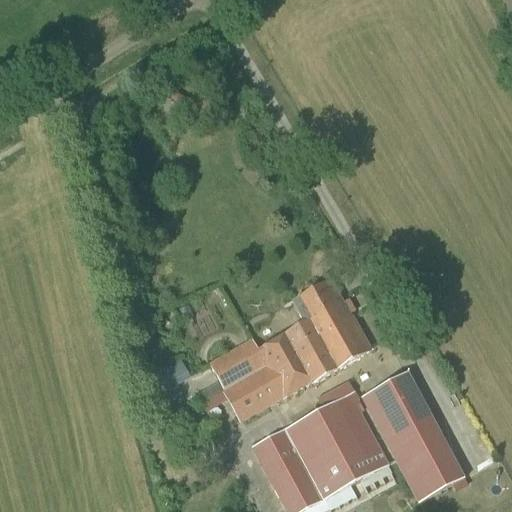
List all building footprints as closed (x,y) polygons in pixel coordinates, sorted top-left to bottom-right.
[(285,360),(352,322),(330,283),(292,305),(303,325),(257,352),(252,343),(208,368),(223,394),(281,361),(285,360)] [(281,361),(223,394),(241,425),(317,382),(317,383),(369,353),(352,322),(285,360),(281,361)] [(162,391),(199,378),(191,356),(155,370),(162,391)] [(417,507),(465,482),(407,373),(360,400),(417,507)] [(283,511),(308,511),(389,468),(361,409),(363,408),(355,394),(251,450),(283,511)]
